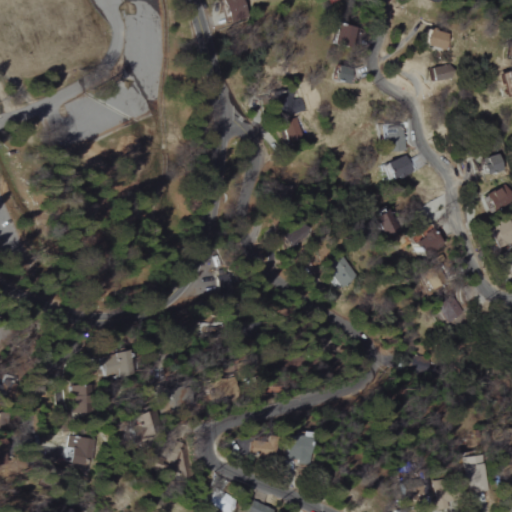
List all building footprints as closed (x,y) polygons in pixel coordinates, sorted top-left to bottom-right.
[(221,0),(227,24),(247,19),(242,0),(221,0)] [(351,27),(334,25),(332,46),(349,48),(351,27)] [(421,48),(442,52),(445,36),(425,31),(421,48)] [(425,69),(426,82),(450,79),(449,66),(425,69)] [(345,84),(346,68),(332,67),(330,82),(345,84)] [(506,98),(511,96),(511,72),(502,73),(506,98)] [(300,140),(294,115),(304,112),(301,98),(292,100),(289,89),(270,94),(282,144),(300,140)] [(381,128),(380,150),(401,151),(402,129),(381,128)] [(501,172),(497,154),(479,158),(482,175),(501,172)] [(409,174),(402,156),(382,165),(389,182),(409,174)] [(481,197),(490,213),(511,202),(503,186),(481,197)] [(377,242),(391,237),(383,215),(369,219),(377,242)] [(279,235),(283,245),(298,240),(295,229),(279,235)] [(438,248),(429,230),(410,239),(418,258),(438,248)] [(317,269),(334,291),(352,276),(336,255),(317,269)] [(433,309),(440,329),(455,324),(455,325),(462,323),(455,301),(433,309)] [(128,373),(125,357),(110,361),(114,377),(128,373)] [(66,413),(86,415),(87,386),(68,385),(66,413)] [(134,437),(146,435),(144,427),(153,426),(150,408),(130,412),(134,437)] [(310,464),(311,436),(286,436),(285,463),(310,464)] [(92,441),(66,437),(62,462),(81,466),(82,460),(89,461),(92,441)] [(276,446),(250,442),(248,455),(274,459),(276,446)] [(179,474),(179,459),(165,459),(165,474),(179,474)] [(484,492),(484,461),(467,462),(468,493),(484,492)] [(228,511),(232,499),(207,494),(204,508),(225,511),(228,511)] [(241,511),(267,511),(269,509),(245,501),(241,511)]
